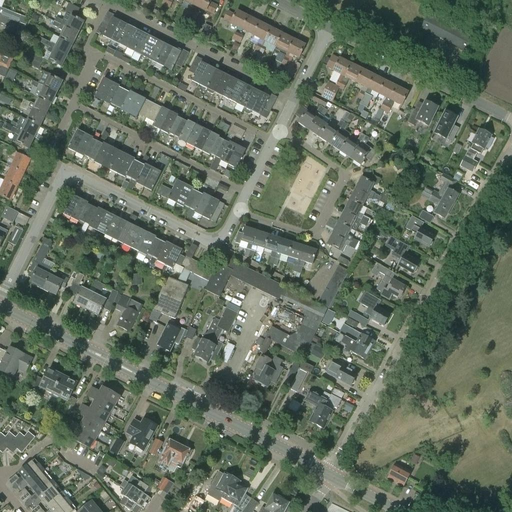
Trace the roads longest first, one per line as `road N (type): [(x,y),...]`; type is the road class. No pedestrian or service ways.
road 1 (residential): [(329,475),(511,151)]
road 2 (secondary): [(329,475),(0,307)]
road 3 (residential): [(278,129),(342,179),(311,233),(238,209)]
road 4 (residential): [(294,97),(107,2)]
road 5 (residential): [(63,170),(205,239),(224,234),(238,209)]
road 6 (residential): [(272,140),(103,55),(89,59)]
road 7 (residential): [(329,28),(511,119)]
road 8 (residential): [(246,192),(72,104)]
road 9 (residential): [(0,301),(63,170)]
